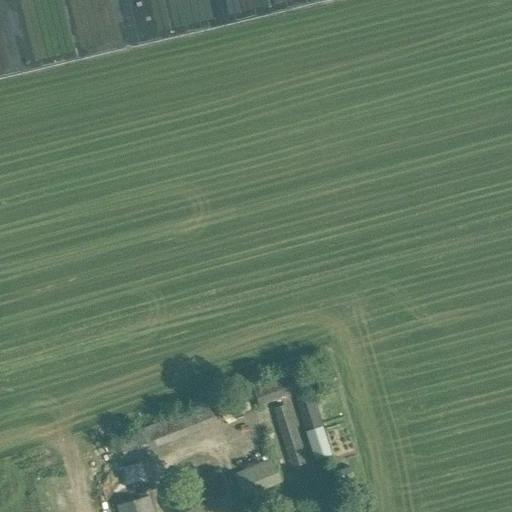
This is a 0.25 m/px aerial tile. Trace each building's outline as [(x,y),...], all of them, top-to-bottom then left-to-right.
[(251,383),(259,405),(305,388),(297,366),(251,383)] [(216,399),(223,420),(251,410),(244,389),(216,399)] [(312,459),(330,454),(315,394),(297,398),(312,459)] [(304,462),(288,402),(270,407),(286,467),(304,462)] [(117,440),(125,460),(215,424),(207,403),(117,440)] [(235,474),(245,498),(282,482),(271,458),(235,474)] [(188,483),(171,490),(180,511),(208,511),(234,501),(220,468),(204,475),(198,463),(182,470),(188,483)] [(350,465),(332,472),(337,484),(354,477),(350,465)] [(118,504),(120,511),(153,511),(149,495),(118,504)]
